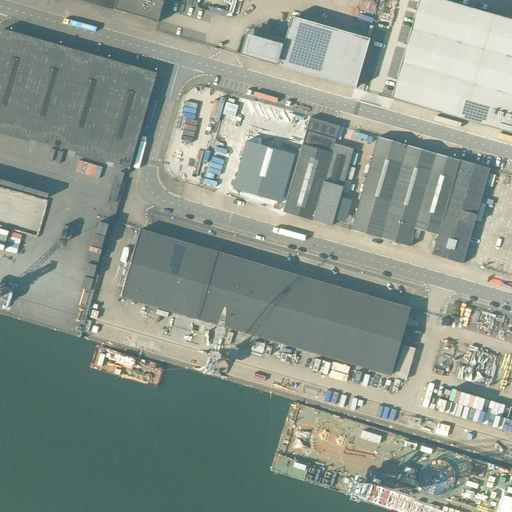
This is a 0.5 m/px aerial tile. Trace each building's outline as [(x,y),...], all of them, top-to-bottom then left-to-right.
[(158,21),(163,3),(162,3),(162,2),(157,0),(78,0),(147,19),(146,20),(157,23),(157,22),(156,21),(157,20),(158,21)] [(511,20),(440,0),(419,0),(391,99),(511,133),(511,20)] [(246,36),(240,55),(246,57),(355,88),(369,39),(292,17),(284,41),(256,33),(255,39),(246,36)] [(157,74),(2,30),(0,37),(0,131),(129,168),(157,74)] [(303,139),(295,167),(292,177),(282,212),(312,220),(334,144),(339,126),(336,125),(309,118),(303,139)] [(23,153),(26,142),(8,137),(5,148),(23,153)] [(438,235),(459,161),(378,137),(351,230),(409,247),(415,229),(438,235)] [(246,141),(233,189),(281,203),(288,176),(292,177),(295,167),(291,166),(294,155),(246,141)] [(334,144),(312,220),(331,226),(353,149),(334,144)] [(462,264),(489,169),(459,161),(438,235),(432,255),(462,264)] [(116,203),(124,174),(119,172),(111,201),(116,203)] [(0,205),(20,210),(23,199),(16,197),(19,188),(0,183),(0,205)] [(409,308),(216,252),(140,230),(120,297),(390,375),(399,344),(409,308)] [(86,251),(83,270),(95,272),(98,253),(86,251)] [(442,318),(440,325),(447,327),(449,320),(444,319),(443,318),(442,318)] [(403,345),(394,377),(406,380),(415,349),(403,345)] [(430,409),(481,422),(487,398),(435,385),(433,390),(425,388),(421,405),(430,407),(430,409)]
